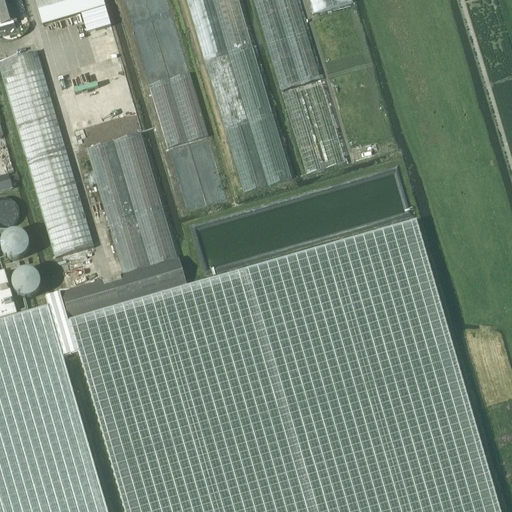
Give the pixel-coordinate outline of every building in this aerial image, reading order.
[(0,31),(0,32),(15,28),(13,22),(20,21),(14,0),(11,0),(0,3),(0,17),(2,24),(0,24),(0,31)] [(142,131),(105,7),(103,0),(37,0),(36,1),(43,26),(43,25),(79,148),(142,131)] [(292,180),(238,0),(187,0),(244,193),(292,180)] [(253,0),(307,175),(346,163),(296,0),(253,0)] [(352,0),(309,0),(314,14),(352,3),(353,3),(352,0)] [(0,67),(55,259),(94,248),(37,53),(0,62),(0,67)] [(167,148),(208,136),(190,73),(149,85),(167,148)] [(141,134),(87,150),(124,275),(177,259),(141,134)] [(60,294),(46,298),(48,308),(63,358),(78,354),(124,511),(501,511),(417,221),(68,322),(60,294)] [(62,293),(70,319),(186,285),(179,259),(177,259),(124,275),(62,293)] [(0,321),(18,316),(5,272),(0,272),(0,321)] [(0,511),(107,511),(48,308),(18,316),(0,321),(0,511)]
